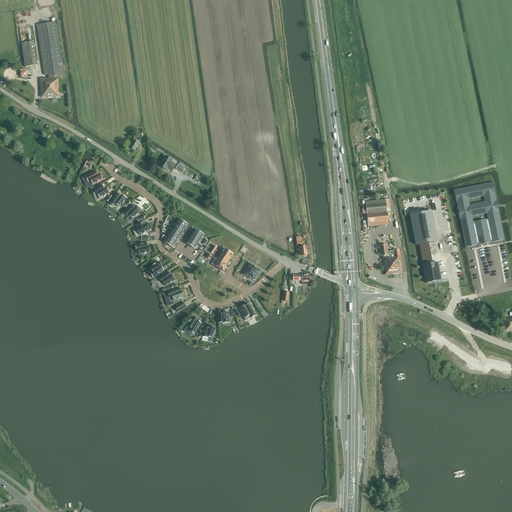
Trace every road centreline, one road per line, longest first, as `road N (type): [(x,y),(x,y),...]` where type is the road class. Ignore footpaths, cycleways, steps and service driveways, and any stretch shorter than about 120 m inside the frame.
road 1 (unclassified): [(285,260),(0,88)]
road 2 (track): [(495,166),(447,181),(386,181),(394,234)]
road 3 (primary): [(320,0),(339,145)]
road 4 (tertiary): [(381,293),(511,347)]
road 5 (primary): [(353,492),(352,353)]
road 6 (primary): [(352,353),(353,492)]
road 7 (residential): [(174,258),(161,246),(157,202),(119,179),(113,165)]
